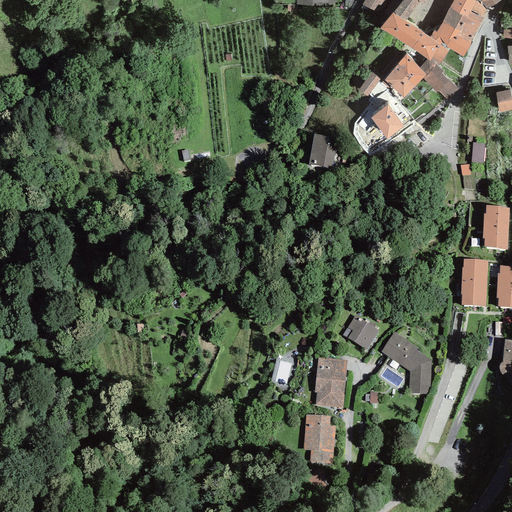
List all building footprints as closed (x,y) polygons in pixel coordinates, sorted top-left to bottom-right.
[(364,0),(362,5),(378,12),(385,0),(364,0)] [(427,0),(403,0),(393,13),(405,21),(419,2),(421,5),(427,0)] [(473,0),(454,0),(450,8),(466,17),(469,12),(482,17),(486,11),(478,0),(477,0),(476,1),(473,0)] [(479,0),(480,1),(487,9),(501,0),(479,0)] [(450,8),(443,22),(460,31),(457,36),(470,43),(483,18),(482,17),(469,12),(466,17),(450,8)] [(405,21),(393,13),(379,29),(400,41),(411,49),(423,33),(412,25),(405,21)] [(460,31),(443,22),(436,32),(434,30),(429,37),(448,50),(449,49),(463,57),(470,43),(457,36),(460,31)] [(511,29),(503,29),(502,38),(511,38),(511,29)] [(429,37),(423,33),(411,49),(427,60),(429,62),(431,60),(439,65),(448,50),(429,37)] [(419,68),(406,54),(398,64),(410,77),(408,80),(415,86),(423,78),(426,75),(419,68)] [(429,62),(427,60),(419,68),(426,75),(423,78),(436,92),(438,90),(447,100),(459,89),(449,79),(448,81),(442,73),(443,72),(431,60),(429,62)] [(410,77),(398,64),(385,80),(403,98),(415,86),(408,80),(410,77)] [(368,97),(379,79),(371,72),(359,90),(368,97)] [(511,109),(511,103),(510,89),(495,93),(499,112),(511,109)] [(403,126),(388,105),(370,118),(386,139),(403,126)] [(337,138),(314,134),(308,164),(332,168),(337,138)] [(483,163),(484,144),(473,143),(471,162),(483,163)] [(470,175),(469,164),(460,165),(462,176),(470,175)] [(510,207),(486,206),(486,213),(484,213),(483,226),(508,227),(510,207)] [(507,249),(508,227),(483,226),(482,238),(484,238),(484,248),(507,249)] [(486,307),(487,261),(463,259),(463,267),(462,267),(461,294),(462,294),(461,305),(486,307)] [(511,266),(500,265),(499,273),(497,273),(497,286),(511,286),(511,266)] [(511,308),(511,286),(497,286),(496,298),(498,298),(497,307),(511,308)] [(366,350),(378,331),(354,316),(342,335),(366,350)] [(394,332),(381,352),(410,371),(409,394),(430,394),(431,360),(417,350),(418,348),(394,332)] [(511,340),(505,339),(502,361),(500,362),(499,364),(498,367),(500,372),(502,374),(504,375),(503,383),(511,384),(511,340)] [(347,360),(318,357),(314,392),(316,392),(315,405),(342,408),(344,395),(347,360)] [(377,403),(378,393),(369,393),(369,394),(369,401),(369,403),(377,403)] [(335,426),(329,426),(330,416),(306,414),(304,450),(311,450),(310,463),(333,464),(335,426)]
